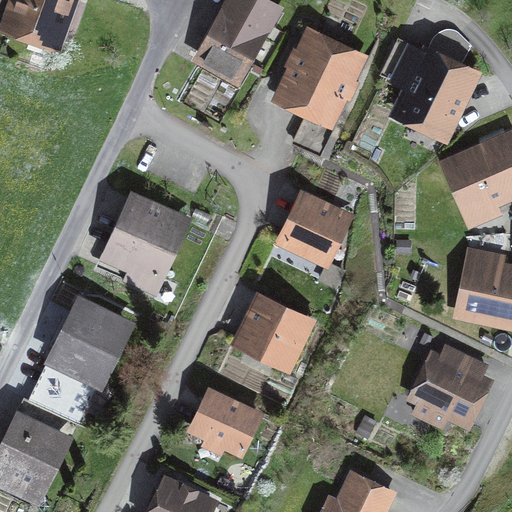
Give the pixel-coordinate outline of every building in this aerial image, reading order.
[(0,0),(0,21),(55,41),(69,0),(0,0)] [(233,0),(200,58),(235,78),(266,24),(270,26),(279,10),(260,0),(233,0)] [(282,95),(329,118),(357,60),(310,37),(303,52),(296,49),(289,64),(295,68),(282,95)] [(410,89),(399,111),(444,133),(472,77),(398,41),(381,75),(410,89)] [(470,208),(511,189),(511,152),(507,141),(484,151),(482,146),(469,152),(471,157),(452,166),(470,208)] [(284,239),(325,259),(344,218),(304,198),(284,239)] [(182,222),(134,200),(109,254),(157,276),(182,222)] [(511,320),(511,273),(473,265),(463,310),(511,320)] [(240,340),(287,363),(307,323),(260,300),(240,340)] [(33,402),(77,424),(125,324),(82,303),(33,401),(33,402)] [(465,420),(484,382),(479,379),(485,366),(445,346),(438,360),(434,358),(416,396),(420,398),(413,412),(442,426),(449,412),(465,420)] [(211,394),(194,427),(239,449),(256,415),(211,394)] [(77,424),(33,402),(29,400),(0,459),(0,467),(5,470),(0,480),(0,484),(33,501),(63,440),(68,443),(77,424)] [(381,511),(391,493),(353,474),(338,506),(331,503),(326,511),(381,511)] [(196,491),(168,478),(151,511),(206,511),(210,503),(194,495),(196,491)]
